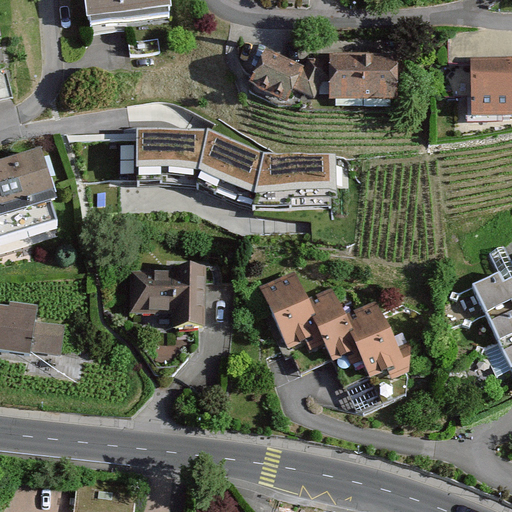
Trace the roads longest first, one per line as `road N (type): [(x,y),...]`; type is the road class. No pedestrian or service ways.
road 1 (secondary): [(0,438),(246,465),(354,485),(439,511)]
road 2 (residential): [(212,0),(247,23),(511,25)]
road 3 (residential): [(0,132),(57,90),(54,0)]
